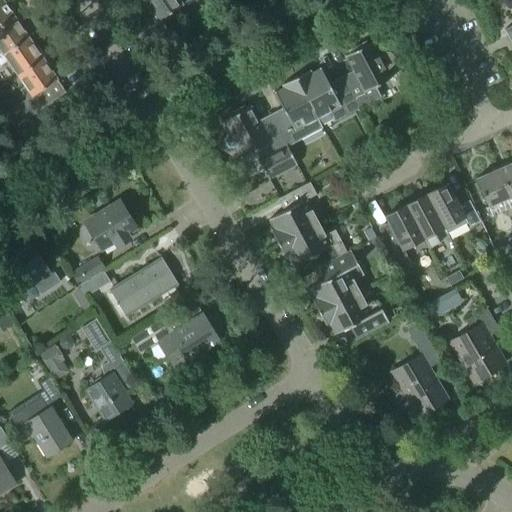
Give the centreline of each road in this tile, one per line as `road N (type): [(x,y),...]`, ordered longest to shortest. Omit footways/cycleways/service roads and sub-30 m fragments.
road 1 (residential): [(313,373),(147,100)]
road 2 (residential): [(95,511),(313,373)]
road 3 (residential): [(333,0),(147,100)]
road 4 (residential): [(147,100),(0,190)]
road 5 (residential): [(366,190),(410,169),(422,149),(489,127)]
road 6 (residential): [(489,127),(432,0)]
road 7 (residential): [(405,460),(363,440),(313,373)]
road 8 (residential): [(147,100),(79,0)]
